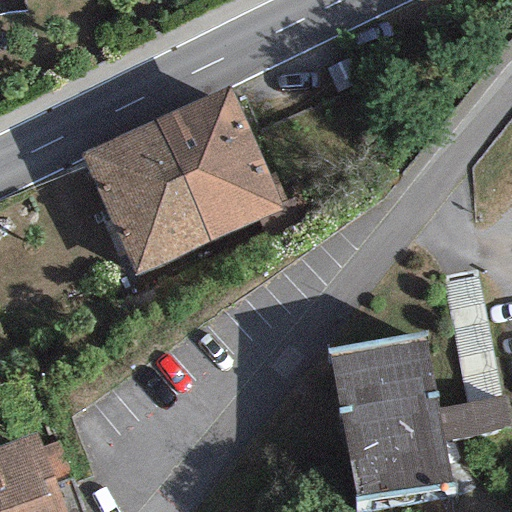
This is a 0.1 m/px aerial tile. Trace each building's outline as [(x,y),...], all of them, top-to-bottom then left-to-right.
[(209,242),(278,210),(228,87),(154,120),(209,242)] [(134,276),(209,242),(154,120),(79,154),(134,276)] [(424,332),(326,349),(353,499),(450,481),(443,441),(441,430),(437,409),(424,332)] [(511,427),(505,395),(437,409),(441,430),(443,441),(511,427)] [(0,511),(62,511),(52,483),(71,476),(57,441),(39,448),(34,434),(0,446),(0,511)]
